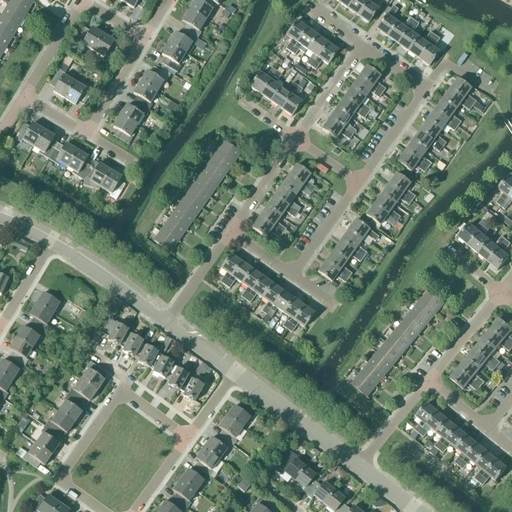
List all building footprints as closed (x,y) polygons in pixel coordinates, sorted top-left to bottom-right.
[(11,0),(9,5),(25,14),(32,3),(27,0),(11,0)] [(124,0),(122,3),(133,10),(135,6),(141,10),(147,0),(124,0)] [(214,12),(218,6),(207,0),(200,0),(199,3),(195,1),(189,12),(205,22),(212,11),(214,12)] [(347,10),(353,0),(338,0),(337,2),(347,10)] [(357,17),(369,0),(353,0),(347,10),(357,17)] [(369,0),(357,17),(368,24),(378,10),(372,6),(376,0),(369,0)] [(19,26),(25,14),(9,5),(2,16),(19,26)] [(387,38),(397,24),(391,20),(397,10),(393,7),(376,30),(387,38)] [(199,32),(205,22),(189,12),(182,23),(186,25),(182,31),(197,40),(201,34),(199,32)] [(0,30),(12,37),(19,26),(2,16),(0,19),(0,30)] [(397,45),(414,22),(409,19),(402,28),(397,24),(387,38),(397,45)] [(290,53),(306,30),(296,22),(286,36),(292,40),(285,50),(290,53)] [(407,53),(418,39),(412,34),(418,25),(414,22),(397,45),(407,53)] [(93,52),(102,36),(91,29),(89,33),(83,29),(74,44),(73,46),(79,49),(80,48),(82,46),(93,52)] [(0,46),(5,49),(12,37),(0,30),(0,46)] [(307,51),(317,37),(306,30),(290,53),(294,56),(301,47),(307,51)] [(194,46),(197,40),(182,31),(179,36),(175,34),(168,45),(185,55),(191,44),(194,46)] [(418,60),(434,37),(430,33),(423,43),(418,39),(407,53),(418,60)] [(102,36),(93,52),(103,59),(102,61),(108,65),(117,49),(111,46),(114,42),(102,36)] [(311,68),(327,44),(317,37),(307,51),(313,55),(306,64),(311,68)] [(434,37),(418,60),(429,68),(438,53),(433,49),(439,40),(434,37)] [(327,44),(311,68),(315,71),(322,62),(328,66),(338,52),(327,44)] [(178,66),(185,55),(168,45),(161,56),(165,59),(162,64),(177,74),(180,67),(178,66)] [(358,78),(382,95),(385,90),(376,84),(380,78),(366,68),(358,78)] [(140,84),(156,94),(163,83),(165,85),(169,78),(154,69),(150,75),(146,73),(140,84)] [(260,95),(276,72),(272,69),(265,78),(259,74),(249,88),(260,95)] [(64,100),(74,83),(63,77),(65,74),(58,71),(49,86),(55,89),(53,93),(64,100)] [(280,89),(274,84),(281,75),(276,72),(260,95),(270,103),(280,89)] [(378,99),(382,95),(358,78),(351,89),(365,99),(369,93),(378,99)] [(449,91),(472,107),(475,103),(466,96),(470,90),(456,80),(449,91)] [(74,83),(64,100),(75,106),(77,103),(83,106),(92,91),(82,85),(80,87),(74,83)] [(150,105),(156,94),(140,84),(133,95),(137,97),(133,103),(148,112),(152,106),(150,105)] [(281,110),(297,87),(293,84),(286,93),(280,89),(270,103),(281,110)] [(297,87),(281,110),(291,118),(301,104),(295,99),(302,90),(297,87)] [(361,104),(365,99),(351,89),(344,99),(367,116),(370,111),(361,104)] [(469,112),(472,107),(449,91),(441,101),(455,111),(459,105),(469,112)] [(364,120),(367,116),(344,99),(336,109),(350,119),(354,114),(364,120)] [(451,117),(455,111),(441,101),(434,111),(457,128),(460,123),(451,117)] [(145,118),(148,112),(133,103),(130,108),(126,106),(119,117),(136,127),(142,117),(145,118)] [(346,125),(350,119),(336,109),(329,120),(352,136),(355,132),(346,125)] [(454,133),(457,128),(434,111),(426,122),(440,132),(445,126),(454,133)] [(129,138),(136,127),(119,117),(113,129),(116,131),(113,137),(128,146),(132,139),(129,138)] [(349,141),(352,136),(329,120),(321,130),(335,140),(340,134),(349,141)] [(436,138),(440,132),(426,122),(419,132),(442,149),(445,144),(436,138)] [(33,148),(43,131),(32,124),(30,128),(24,125),(15,140),(21,144),(22,141),(33,148)] [(363,140),(368,133),(362,128),(357,135),(363,140)] [(48,160),(57,145),(52,142),(54,138),(43,131),(33,148),(44,154),(42,157),(48,160)] [(439,153),(442,149),(419,132),(412,142),(426,152),(430,147),(439,153)] [(421,158),(426,152),(412,142),(404,153),(427,169),(431,165),(421,158)] [(216,154),(232,165),(240,154),(224,143),(216,154)] [(66,168),(76,151),(65,145),(63,148),(57,145),(48,160),(54,164),(56,162),(66,168)] [(82,180),(91,165),(85,162),(88,158),(76,151),(66,168),(77,175),(76,177),(82,180)] [(424,174),(427,169),(404,153),(396,163),(410,173),(415,167),(424,174)] [(224,176),(232,165),(216,154),(208,165),(224,176)] [(100,188),(110,172),(99,165),(97,169),(91,165),(82,180),(84,182),(82,186),(99,191),(100,188)] [(216,187),(224,176),(208,165),(201,176),(216,187)] [(288,177),(312,193),(315,189),(306,182),(310,176),(296,166),(288,177)] [(100,188),(111,195),(109,197),(116,201),(125,186),(119,182),(121,179),(110,172),(100,188)] [(388,185),(411,202),(415,198),(405,191),(410,185),(396,175),(388,185)] [(208,198),(216,187),(201,176),(193,187),(208,198)] [(308,198),(312,193),(288,177),(281,187),(295,197),(299,191),(308,198)] [(500,207),(511,193),(511,179),(509,177),(498,190),(503,195),(496,204),(500,207)] [(408,207),(411,202),(388,185),(381,196),(395,206),(399,200),(408,207)] [(201,209),(208,198),(193,187),(185,198),(201,209)] [(291,203),(295,197),(281,187),(274,198),(297,214),(300,210),(291,203)] [(511,202),(511,193),(500,207),(505,211),(511,202)] [(390,212),(395,206),(381,196),(373,206),(396,223),(400,218),(390,212)] [(193,220),(201,209),(185,198),(177,209),(193,220)] [(294,219),(297,214),(274,198),(266,208),(280,218),(284,212),(294,219)] [(393,227),(396,223),(373,206),(366,217),(372,221),(370,225),(377,230),(380,227),(384,221),(393,227)] [(276,224),(280,218),(266,208),(259,219),(282,235),(285,230),(276,224)] [(185,231),(193,220),(177,209),(169,220),(185,231)] [(279,240),(282,235),(259,219),(251,229),(265,239),(270,233),(279,240)] [(177,242),(185,231),(169,220),(164,227),(158,222),(155,226),(162,231),(177,242)] [(347,232),(361,242),(365,236),(375,243),(378,238),(355,221),(347,232)] [(468,247),(486,225),(482,221),(475,230),(469,225),(458,238),(468,247)] [(478,255),(489,242),(483,237),(491,229),(486,225),(468,247),(478,255)] [(169,253),(177,242),(162,231),(154,242),(169,253)] [(357,248),(361,242),(347,232),(340,242),(363,259),(366,254),(357,248)] [(488,263),(506,241),(501,238),(494,246),(489,242),(478,255),(488,263)] [(506,241),(488,263),(497,271),(508,258),(503,254),(510,245),(506,241)] [(360,263),(363,259),(340,242),(334,250),(348,261),(351,257),(360,263)] [(6,256),(10,248),(4,245),(0,253),(6,256)] [(342,268),(348,261),(334,250),(325,263),(348,279),(351,275),(342,268)] [(224,286),(241,263),(230,255),(220,270),(226,274),(220,283),(224,286)] [(241,284),(251,270),(241,263),(224,286),(229,290),(235,280),(241,284)] [(345,284),(348,279),(325,263),(317,273),(331,283),(336,277),(345,284)] [(245,301),(261,278),(251,270),(241,284),(247,289),(240,298),(245,301)] [(262,299),(272,285),(261,278),(245,301),(250,304),(256,295),(262,299)] [(266,316),(282,292),(272,285),(262,299),(268,303),(261,312),(266,316)] [(36,305),(53,316),(59,305),(61,306),(62,305),(72,311),(75,307),(65,300),(50,291),(46,297),(43,294),(36,305)] [(283,314),(293,300),(282,292),(266,316),(270,319),(277,310),(283,314)] [(420,303),(435,315),(443,304),(428,292),(420,303)] [(287,330),(303,307),(293,300),(283,314),(288,318),(282,327),(287,330)] [(426,325),(435,315),(420,303),(411,313),(426,325)] [(46,326),(53,316),(36,305),(29,317),(33,319),(29,324),(45,334),(48,328),(46,326)] [(303,307),(287,330),(291,334),(298,324),(304,329),(314,315),(303,307)] [(418,336),(426,325),(411,313),(403,323),(418,336)] [(119,346),(127,332),(127,331),(116,325),(117,324),(111,321),(107,320),(102,331),(105,333),(103,335),(109,338),(107,341),(119,347),(119,346)] [(491,330),(511,348),(511,340),(507,337),(511,331),(499,320),(491,330)] [(409,346),(418,336),(403,323),(397,330),(393,327),(390,331),(394,334),(409,346)] [(41,340),(45,334),(29,324),(26,330),(22,328),(16,339),(32,349),(39,338),(41,340)] [(509,353),(511,349),(511,348),(491,330),(482,340),(496,351),(500,346),(509,353)] [(134,358),(142,344),(142,342),(132,336),(132,335),(127,332),(119,346),(124,349),(122,352),(134,358)] [(401,356),(409,346),(394,334),(386,344),(401,356)] [(26,360),(32,349),(16,339),(9,350),(13,352),(9,358),(24,367),(28,361),(26,360)] [(491,357),(496,351),(482,340),(474,350),(496,368),(500,364),(491,357)] [(149,369),(157,355),(158,353),(147,347),(142,344),(134,358),(139,360),(138,363),(149,369)] [(376,353),(381,347),(376,344),(371,350),(376,353)] [(392,367),(401,356),(386,344),(377,354),(392,367)] [(493,372),(496,368),(474,350),(466,360),(480,371),(484,365),(493,372)] [(383,377),(392,367),(377,354),(369,365),(383,377)] [(164,380),(172,366),(173,365),(162,359),(162,358),(157,355),(149,369),(154,372),(153,374),(164,380)] [(21,373),(24,367),(9,358),(6,364),(2,361),(0,364),(0,375),(12,383),(18,372),(21,373)] [(475,376),(480,371),(466,360),(458,370),(480,388),(484,383),(475,376)] [(81,381),(96,392),(104,381),(100,379),(104,373),(90,363),(86,369),(88,371),(81,381)] [(375,387),(383,377),(369,365),(360,375),(375,387)] [(179,392),(179,391),(187,377),(188,376),(177,370),(177,369),(172,366),(164,380),(169,383),(168,385),(179,392)] [(477,392),(480,388),(458,370),(450,380),(463,391),(468,385),(477,392)] [(5,393),(12,383),(0,375),(0,398),(4,401),(8,395),(5,393)] [(366,398),(375,387),(360,375),(351,386),(366,398)] [(193,380),(187,377),(179,391),(184,394),(183,396),(194,403),(203,387),(192,381),(193,380)] [(89,403),(96,392),(81,381),(73,391),(71,390),(67,395),(82,405),(85,400),(89,403)] [(78,411),(82,405),(67,395),(63,401),(65,403),(58,413),(74,424),(81,413),(78,411)] [(226,418),(242,429),(249,419),(251,421),(256,415),(241,404),(237,410),(234,407),(226,418)] [(419,435),(437,413),(427,404),(416,418),(422,423),(415,431),(419,435)] [(66,435),(74,424),(58,413),(51,423),(49,422),(45,427),(59,437),(63,432),(66,435)] [(436,434),(447,421),(437,413),(419,435),(423,438),(430,430),(436,434)] [(234,439),(242,429),(226,418),(219,428),(222,431),(218,436),(232,447),(237,441),(234,439)] [(439,451),(457,429),(447,421),(436,434),(441,439),(434,447),(439,451)] [(55,443),(59,437),(45,427),(41,433),(43,435),(36,445),(51,456),(59,445),(55,443)] [(456,450),(467,437),(457,429),(439,451),(443,454),(450,446),(456,450)] [(228,452),(232,447),(218,436),(214,442),(211,439),(203,450),(219,461),(226,451),(228,452)] [(458,467),(476,445),(467,437),(456,450),(461,455),(454,463),(458,467)] [(44,467),(51,456),(36,445),(28,455),(26,454),(22,460),(36,470),(40,464),(44,467)] [(475,466),(486,453),(476,445),(458,467),(463,471),(470,462),(475,466)] [(211,471),(219,461),(203,450),(196,460),(199,463),(195,468),(209,478),(213,473),(211,471)] [(294,481),(304,468),(297,462),(299,459),(289,452),(274,470),(282,477),(284,474),(294,481)] [(478,483),(496,461),(486,453),(475,466),(481,471),(474,480),(478,483)] [(496,461),(478,483),(483,487),(490,478),(495,482),(506,469),(496,461)] [(205,484),(209,478),(195,468),(191,473),(188,471),(180,481),(196,493),(203,482),(205,484)] [(306,496),(316,483),(312,480),(315,477),(304,468),(294,481),(304,490),(302,493),(306,496)] [(188,503),(196,493),(180,481),(173,492),(176,494),(172,500),(186,510),(190,504),(188,503)] [(244,494),(250,486),(243,481),(236,488),(244,494)] [(323,505),(334,492),(324,484),(321,487),(316,483),(306,496),(311,500),(313,497),(323,505)] [(340,511),(345,507),(341,504),(344,500),(334,492),(323,505),(331,511),(340,511)] [(52,511),(58,504),(48,497),(45,500),(40,496),(29,511),(31,511),(52,511)] [(252,511),(271,511),(273,509),(260,498),(255,504),(257,506),(252,511)] [(184,511),(186,510),(172,500),(168,505),(165,502),(157,511),(184,511)]
